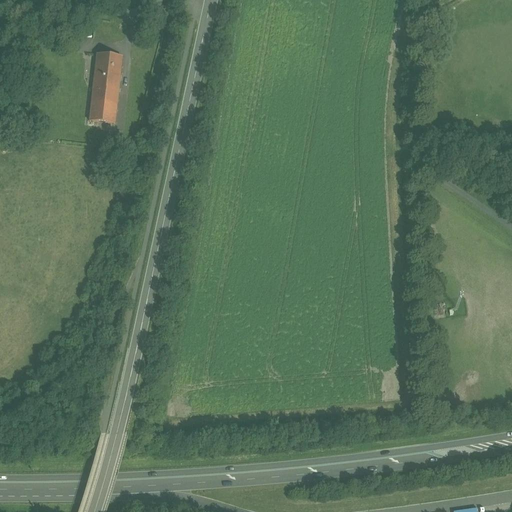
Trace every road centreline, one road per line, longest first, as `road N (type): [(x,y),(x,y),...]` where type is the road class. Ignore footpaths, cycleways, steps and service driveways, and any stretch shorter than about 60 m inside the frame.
road 1 (secondary): [(210,0),(94,511)]
road 2 (trunk): [(511,442),(298,472),(0,486)]
